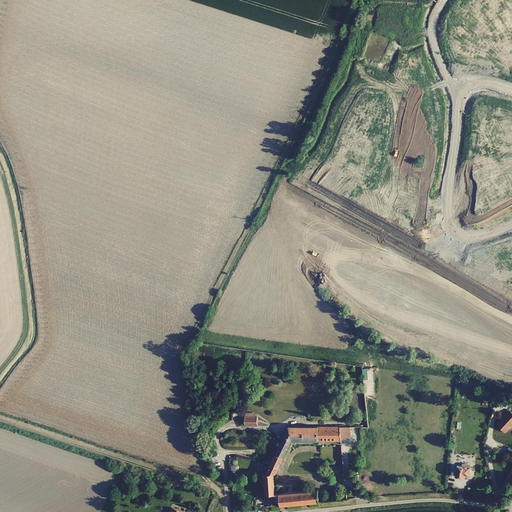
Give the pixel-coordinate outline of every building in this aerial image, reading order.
[(511,409),(510,408),(508,406),(502,412),(503,413),(496,421),(504,428),(508,424),(509,425),(511,421),(511,420),(511,419),(511,409)] [(245,411),(245,420),(257,419),(257,411),(245,411)] [(289,426),(271,464),(281,467),(292,440),(319,440),(319,426),(289,426)] [(319,426),(319,440),(341,441),(340,438),(351,438),(351,427),(319,426)] [(457,461),(456,470),(461,471),(462,469),(465,470),(469,470),(471,460),(469,460),(469,459),(465,458),(464,462),(462,461),(457,461)] [(264,462),(263,474),(268,473),(271,464),(264,462)] [(271,464),(268,473),(275,473),(278,473),(281,467),(271,464)] [(268,473),(268,494),(269,494),(276,493),(275,473),(268,473)] [(281,493),(282,504),(288,504),(289,506),(291,504),(292,504),(294,506),(295,503),(297,503),(299,505),(300,503),(309,502),(310,505),(312,502),(314,502),(316,504),(317,501),(319,501),(318,490),(302,491),(285,493),(281,493)] [(173,500),(169,511),(180,511),(182,508),(183,509),(185,504),(173,500)]
